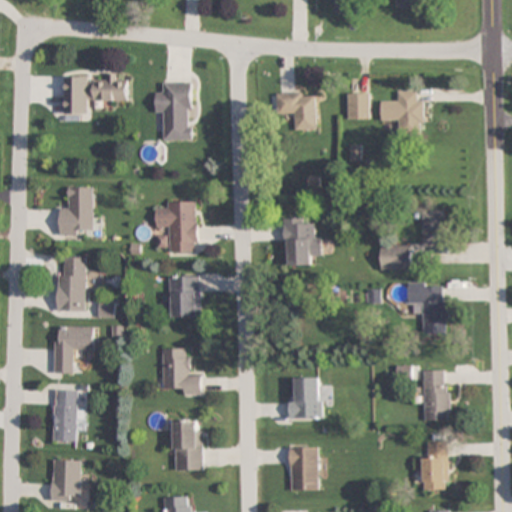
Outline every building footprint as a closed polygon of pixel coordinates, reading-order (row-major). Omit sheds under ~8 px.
[(421,0),(396,0),(397,8),(422,8),(421,0)] [(129,81),(119,81),(119,74),(108,74),(108,78),(66,78),(66,115),(91,115),(91,101),(129,101),(129,81)] [(166,82),(166,93),(157,93),(157,113),(166,113),(166,141),(194,141),(194,82),(166,82)] [(297,130),(318,129),(317,92),(277,93),(277,114),(297,113),(297,130)] [(382,102),(382,123),(402,123),(402,133),(425,133),(425,100),(421,100),(421,92),(401,92),(401,102),(382,102)] [(349,119),(371,119),(371,94),(349,94),(349,119)] [(97,235),(96,187),(71,187),(72,207),(61,207),(61,236),(97,235)] [(198,201),(166,202),(166,208),(157,208),(157,229),(167,229),(167,236),(159,236),(159,244),(167,244),(167,253),(198,253),(198,201)] [(445,245),(445,211),(424,211),(424,245),(445,245)] [(312,266),(312,256),(322,256),(322,237),(314,237),(314,219),(286,219),(286,266),(312,266)] [(412,246),(382,246),(382,270),(412,270),(412,246)] [(88,311),(88,257),(60,257),(60,311),(88,311)] [(200,317),(200,277),(173,277),(173,288),(164,288),(164,308),(173,308),(173,317),(200,317)] [(424,334),(448,334),(447,283),(409,284),(409,305),(424,305),(424,334)] [(115,301),(99,301),(99,318),(115,318),(115,301)] [(55,374),(75,374),(75,349),(95,350),(95,327),(55,327),(55,374)] [(201,395),(201,373),(191,373),(190,349),(163,349),(164,392),(175,392),(175,395),(201,395)] [(425,421),(450,421),(450,371),(425,371),(425,421)] [(290,419),(323,419),(323,378),(290,378),(290,419)] [(54,441),(79,442),(80,390),(56,389),(54,441)] [(203,420),(174,420),(174,471),(203,471),(203,420)] [(425,490),(449,490),(449,443),(425,443),(425,490)] [(291,448),(291,490),(319,490),(319,448),(291,448)] [(53,500),(82,500),(82,460),(53,460),(53,500)] [(191,511),(192,496),(165,497),(165,511),(191,511)]
